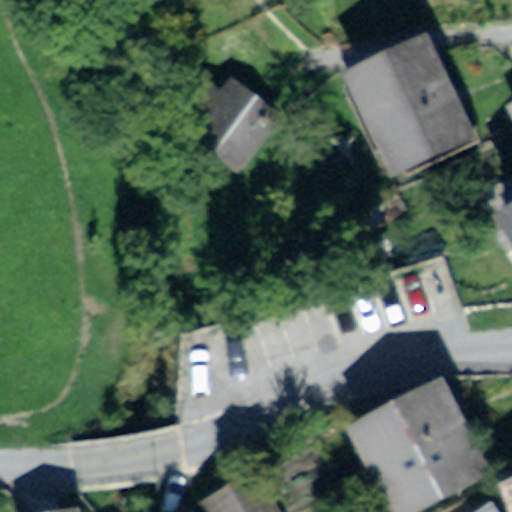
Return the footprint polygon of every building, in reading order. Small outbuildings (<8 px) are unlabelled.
[(436,27),(343,69),(391,175),(484,133),(436,27)] [(275,112),(231,84),(196,138),(241,166),(275,112)] [(511,186),(492,198),(511,236),(511,186)] [(459,383),(361,423),(397,511),(435,511),(504,485),(459,383)] [(307,511),(285,472),(223,506),(226,511),(307,511)]
